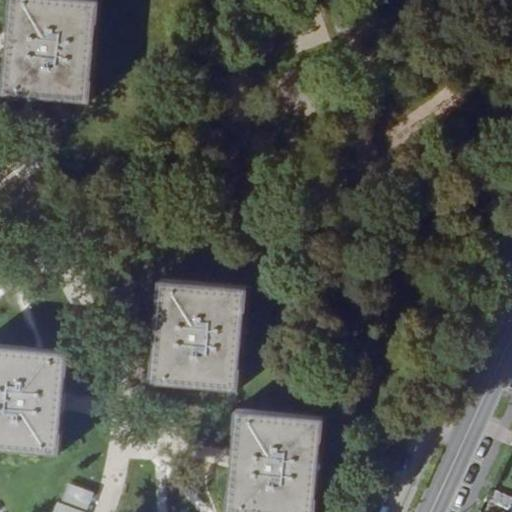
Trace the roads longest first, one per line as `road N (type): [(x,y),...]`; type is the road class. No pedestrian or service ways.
road 1 (residential): [(103,511),(125,423),(113,357),(64,263),(0,174)]
road 2 (tertiary): [(432,511),(511,337)]
